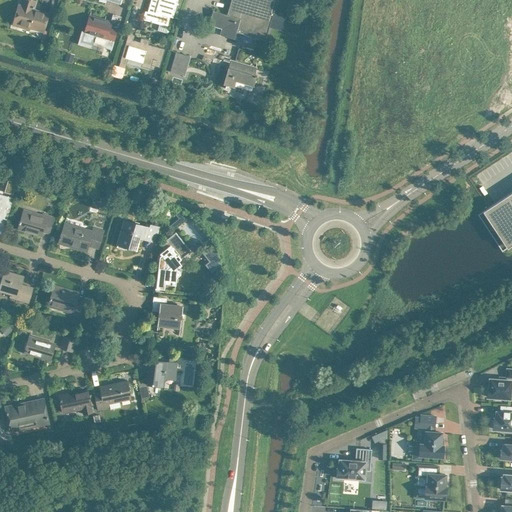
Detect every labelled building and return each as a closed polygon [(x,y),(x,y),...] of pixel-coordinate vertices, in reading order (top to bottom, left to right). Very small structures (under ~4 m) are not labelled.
[(44,31),(49,14),(33,9),(36,1),(32,0),(22,0),(21,5),(19,5),(13,24),(24,27),(24,25),(44,31)] [(150,0),(146,15),(144,15),(143,20),(167,26),(169,16),(173,17),(177,0),(150,0)] [(231,0),(231,2),(227,15),(213,11),(209,25),(222,28),(220,35),(234,39),(236,32),(265,40),(277,0),(231,0)] [(104,20),(89,15),(84,32),(82,31),(78,45),(91,49),(93,43),(111,49),(116,29),(109,27),(110,23),(104,21),(104,20)] [(49,33),(44,31),(39,48),(44,50),(49,33)] [(138,41),(131,39),(130,39),(130,41),(126,40),(121,56),(131,59),(132,58),(142,61),(141,66),(149,69),(151,65),(159,67),(161,60),(157,59),(158,56),(162,57),(164,51),(160,49),(160,48),(149,44),(149,42),(138,39),(138,41)] [(190,56),(176,52),(170,72),(184,76),(190,56)] [(256,67),(234,61),(230,59),(228,67),(221,65),(215,84),(225,87),(226,85),(233,87),(235,80),(253,86),(256,75),(254,75),(256,67)] [(10,177),(6,192),(13,194),(17,180),(10,177)] [(511,192),(484,211),(508,248),(511,245),(511,192)] [(0,218),(7,220),(13,198),(0,194),(0,218)] [(18,229),(41,236),(42,231),(49,233),(53,218),(43,215),(42,216),(24,210),(20,221),(19,221),(19,223),(20,224),(18,229)] [(198,212),(190,219),(198,228),(206,221),(198,212)] [(70,222),(82,224),(83,216),(71,215),(70,222)] [(136,250),(138,243),(139,237),(154,242),(158,228),(147,224),(146,227),(124,221),(117,244),(136,250)] [(77,248),(87,251),(89,246),(98,248),(103,232),(93,229),(92,233),(83,230),(83,229),(64,224),(61,236),(60,235),(59,238),(60,238),(59,241),(78,246),(77,248)] [(182,269),(181,269),(181,265),(179,262),(191,252),(176,233),(166,240),(168,242),(162,247),(165,250),(160,254),(161,256),(160,257),(159,264),(161,265),(160,269),(158,268),(156,292),(175,294),(176,285),(173,285),(174,278),(177,278),(180,275),(180,271),(181,271),(182,269)] [(204,256),(209,262),(210,263),(219,256),(214,249),(217,246),(211,239),(201,247),(203,249),(201,250),(205,255),(204,256)] [(33,288),(31,288),(21,285),(23,276),(4,271),(0,285),(0,290),(11,294),(10,297),(28,303),(33,288)] [(76,299),(78,294),(63,290),(63,289),(54,286),(51,298),(50,298),(50,300),(48,306),(79,315),(83,301),(76,299)] [(167,299),(154,297),(152,311),(159,312),(157,326),(180,328),(181,319),(184,319),(184,315),(182,315),(183,306),(166,304),(167,299)] [(344,309),(336,304),(332,310),(339,315),(344,309)] [(50,361),(53,350),(54,344),(30,337),(25,353),(50,361)] [(72,352),(75,340),(64,337),(61,349),(72,352)] [(146,360),(146,362),(146,364),(150,365),(148,380),(145,379),(138,381),(142,400),(150,398),(148,388),(147,388),(148,385),(163,387),(164,379),(175,380),(177,364),(146,360)] [(510,398),(511,382),(511,381),(511,378),(511,377),(511,369),(507,369),(506,377),(507,377),(506,380),(490,379),(489,389),(488,389),(487,397),(510,398)] [(431,379),(420,383),(422,390),(434,385),(431,379)] [(113,387),(101,390),(102,393),(95,394),(98,410),(110,408),(109,404),(130,399),(127,382),(112,385),(113,387)] [(88,391),(87,391),(75,394),(74,393),(59,396),(63,413),(82,409),(84,415),(92,413),(91,407),(88,391)] [(44,399),(31,402),(23,403),(23,405),(5,409),(10,432),(28,429),(28,432),(49,428),(44,399)] [(492,420),(492,427),(494,427),(493,429),(511,430),(511,406),(507,406),(506,412),(504,411),(504,413),(497,412),(496,419),(494,418),(494,420),(492,420)] [(421,415),(421,418),(416,417),(415,428),(426,428),(426,432),(422,431),(421,444),(420,444),(419,455),(443,457),(444,446),(442,446),(443,440),(441,440),(442,433),(434,432),(435,416),(421,415)] [(511,444),(502,444),(502,450),(501,450),(500,458),(509,459),(509,461),(511,460),(511,444)] [(388,445),(379,445),(379,459),(388,459),(388,445)] [(370,471),(372,450),(356,448),(355,461),(340,460),(339,469),(337,468),(337,477),(348,478),(348,480),(355,480),(355,478),(364,479),(365,471),(370,471)] [(438,474),(439,466),(425,465),(424,474),(428,474),(427,486),(426,486),(425,498),(445,499),(446,488),(445,488),(445,486),(445,483),(446,475),(438,474)] [(511,474),(508,475),(504,474),(503,477),(501,477),(500,489),(510,490),(510,491),(510,492),(511,492),(511,493),(511,494),(511,493),(511,474)] [(372,504),(372,508),(386,509),(387,501),(377,500),(377,505),(372,504)]
